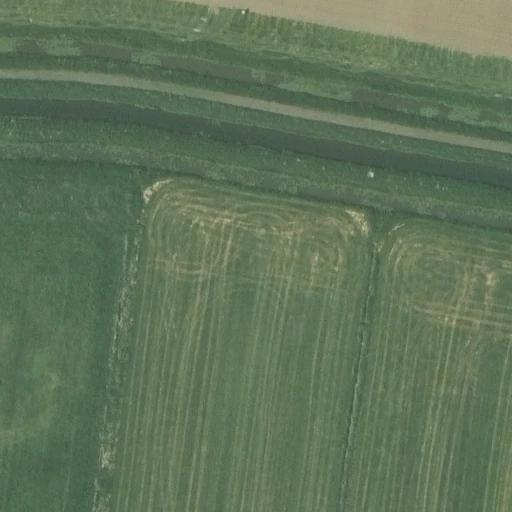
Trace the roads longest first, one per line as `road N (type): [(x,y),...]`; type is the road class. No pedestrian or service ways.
road 1 (track): [(0,74),(140,86),(511,151)]
road 2 (track): [(511,202),(128,137),(0,129)]
